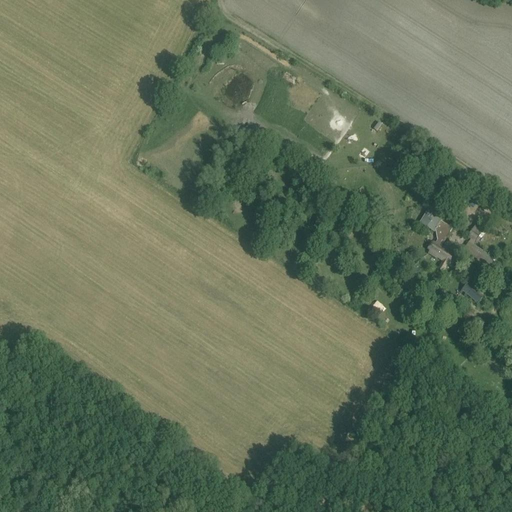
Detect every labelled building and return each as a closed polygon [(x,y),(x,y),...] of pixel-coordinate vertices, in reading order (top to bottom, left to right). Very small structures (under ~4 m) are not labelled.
[(425,185),(435,184),(433,174),(424,175),(425,185)] [(430,209),(420,223),(434,232),(435,230),(437,241),(435,244),(433,243),(428,250),(430,251),(429,253),(449,266),(458,252),(453,248),(451,251),(443,245),(453,229),(441,222),(443,217),(430,209)] [(475,224),(467,238),(475,243),(484,230),(475,224)] [(464,251),(487,267),(490,269),(495,260),(493,259),(473,245),(469,242),(464,251)] [(463,293),(466,295),(464,297),(465,298),(467,296),(478,304),(486,294),(472,283),(472,284),(469,282),(461,291),(462,291),(460,293),(462,295),(463,293)]
